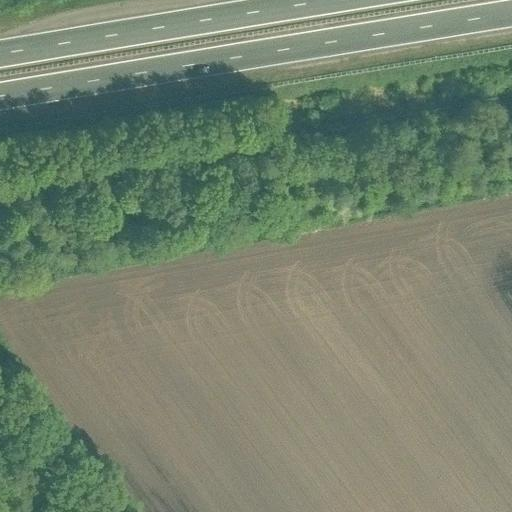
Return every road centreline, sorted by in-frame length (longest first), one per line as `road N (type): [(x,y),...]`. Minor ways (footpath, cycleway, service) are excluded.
road 1 (trunk): [(0,98),(511,15)]
road 2 (trunk): [(348,0),(0,56)]
